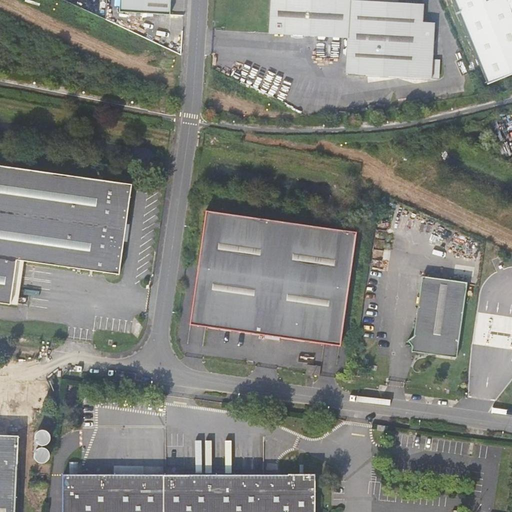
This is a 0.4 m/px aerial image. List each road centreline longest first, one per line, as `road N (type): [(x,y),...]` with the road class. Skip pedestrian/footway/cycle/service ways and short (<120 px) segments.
road 1 (unclassified): [(201,0),(194,121),(152,369)]
road 2 (unclassified): [(152,369),(511,424)]
